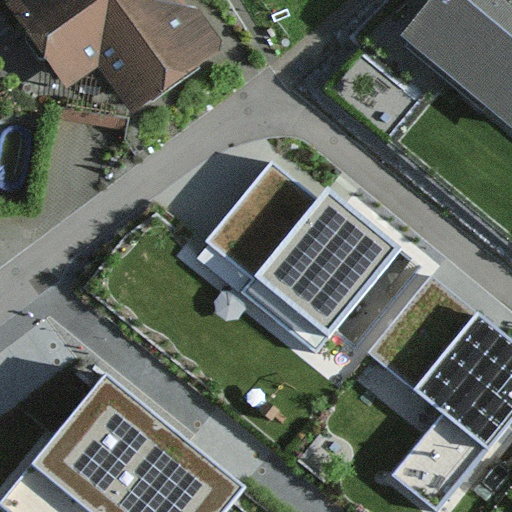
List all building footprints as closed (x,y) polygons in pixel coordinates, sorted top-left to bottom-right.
[(184,0),(43,0),(15,23),(75,96),(102,74),(142,122),(228,52),(184,0)] [(511,26),(480,0),(448,0),(413,43),(511,126),(511,26)] [(442,511),(511,429),(511,349),(433,284),(370,359),(442,419),(393,479),(432,511),(442,511)] [(270,346),(228,397),(288,446),(330,395),(270,346)] [(238,511),(249,499),(105,382),(0,511),(238,511)]
